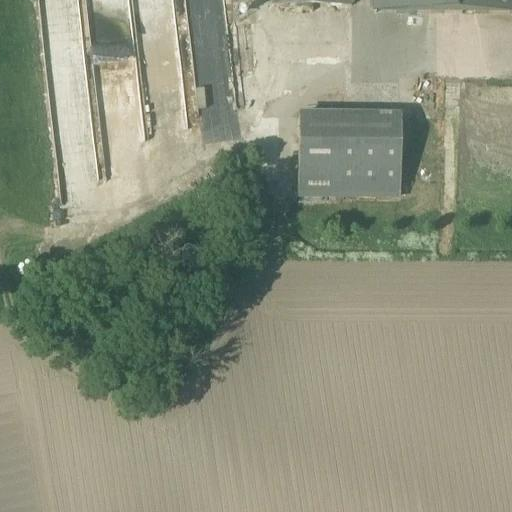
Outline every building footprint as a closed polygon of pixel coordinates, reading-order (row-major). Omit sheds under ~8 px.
[(84,0),(87,40),(100,39),(110,36),(132,34),(131,19),(130,7),(132,7),(135,14),(172,11),(171,0),(84,0)] [(183,0),(186,30),(224,27),(222,0),(183,0)] [(511,0),(371,0),(372,15),(511,15),(511,0)] [(237,102),(263,97),(251,20),(225,25),(237,102)] [(161,68),(158,43),(134,46),(137,71),(161,68)] [(339,196),(340,118),(298,118),(297,196),(339,196)]
